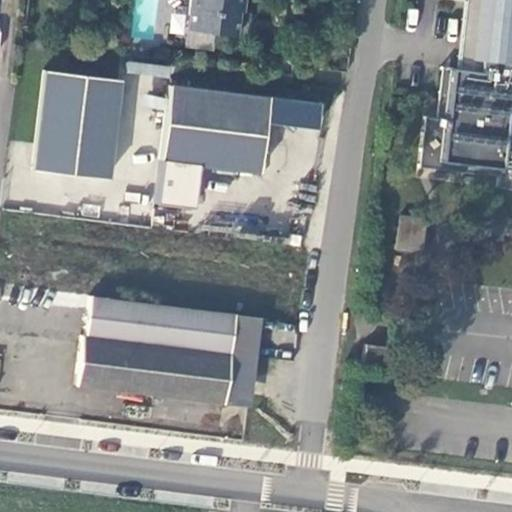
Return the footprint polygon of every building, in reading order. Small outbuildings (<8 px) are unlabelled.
[(187,0),(184,28),(234,35),(238,0),(187,0)] [(511,0),(464,0),(458,55),(475,57),(474,69),(446,66),(440,117),(436,117),(435,123),(439,124),(435,159),(495,166),(492,186),(511,188),(511,125),(501,124),(505,92),(511,92),(511,46),(509,47),(511,19),(511,0)] [(125,63),(125,74),(170,76),(170,65),(125,63)] [(446,66),(437,65),(432,116),(420,115),(414,165),(493,175),(495,166),(435,159),(439,124),(435,123),(436,117),(440,117),(446,66)] [(119,77),(45,68),(33,167),(106,176),(119,77)] [(266,96),(168,84),(158,158),(256,171),(266,96)] [(398,216),(395,249),(422,251),(425,219),(398,216)] [(79,335),(72,369),(88,384),(221,400),(233,312),(87,296),(82,335),(79,335)] [(365,342),(362,363),(384,367),(387,345),(365,342)] [(88,384),(72,369),(72,382),(88,384)]
